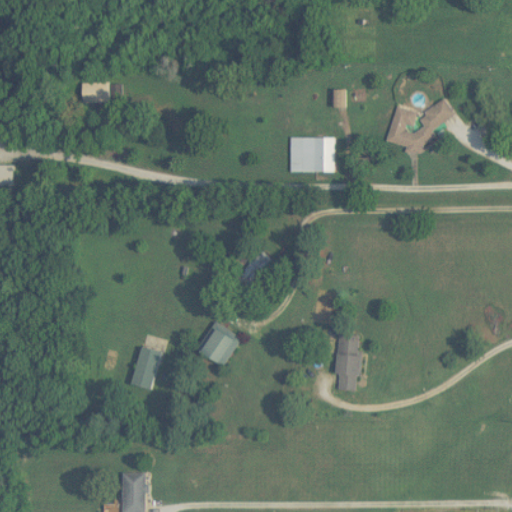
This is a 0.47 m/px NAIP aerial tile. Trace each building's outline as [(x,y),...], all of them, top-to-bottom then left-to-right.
[(398,108),(389,143),(408,148),(411,153),(423,156),(425,146),(435,140),(438,130),(457,117),(446,100),(426,113),(423,124),(426,128),(417,134),(407,131),(416,125),(419,113),(398,108)] [(292,173),(334,173),(334,139),(292,139),(292,173)] [(238,278),(252,290),(276,263),(262,251),(238,278)] [(226,367),(244,338),(219,323),(202,352),(226,367)] [(361,391),(363,336),(341,335),(338,390),(361,391)] [(165,353),(146,347),(133,385),(153,391),(165,353)] [(125,511),(148,511),(149,473),(125,473),(125,511)]
